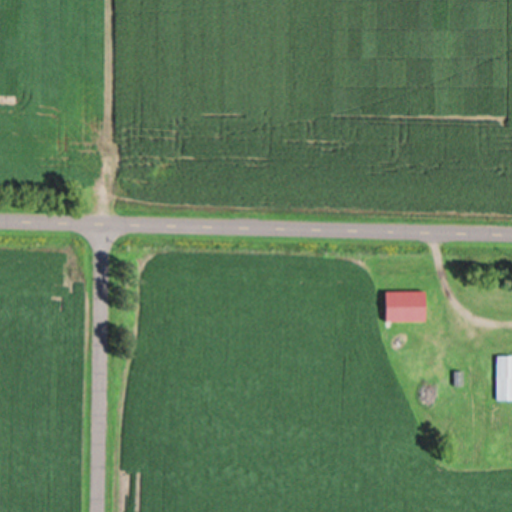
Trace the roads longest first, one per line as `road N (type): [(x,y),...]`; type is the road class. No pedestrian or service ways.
road 1 (residential): [(511,232),(0,220)]
road 2 (residential): [(101,223),(95,511)]
